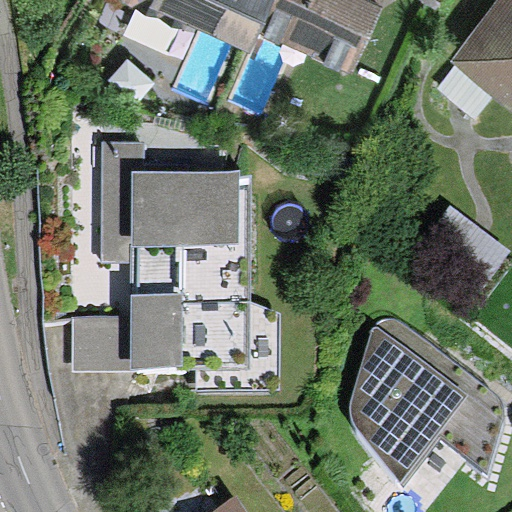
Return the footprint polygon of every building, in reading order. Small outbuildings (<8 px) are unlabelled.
[(267,0),(150,0),(249,42),(256,28),(267,0)] [(267,0),(256,28),(361,71),(390,0),(267,0)] [(511,0),(501,0),(458,57),(511,103),(511,0)] [(240,172),(144,173),(144,144),(102,144),(102,265),(133,265),(133,316),(73,316),(73,368),(198,368),(198,389),(281,389),(281,318),(251,304),(250,189),(240,186),(240,172)] [(488,288),(511,251),(511,245),(456,210),(430,251),(488,288)] [(384,320),(375,333),(353,407),(352,416),(354,429),(401,489),(441,438),(489,477),(506,421),(503,400),(396,318),(384,320)] [(239,511),(232,502),(219,511),(239,511)]
